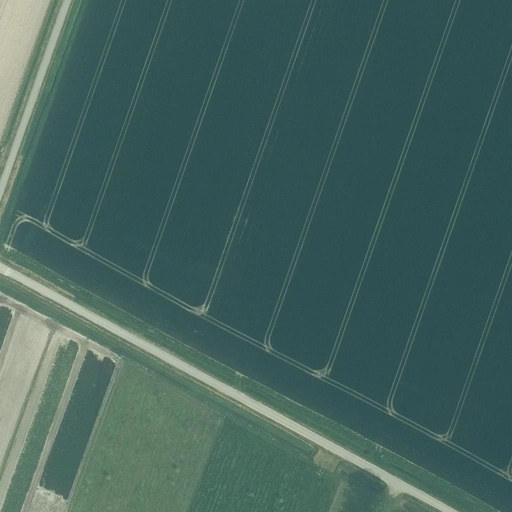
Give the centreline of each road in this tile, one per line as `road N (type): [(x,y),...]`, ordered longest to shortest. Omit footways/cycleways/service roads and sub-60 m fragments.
road 1 (track): [(233,394),(244,377),(5,245),(88,0)]
road 2 (tertiary): [(445,511),(0,268)]
road 3 (tertiary): [(0,192),(68,0)]
